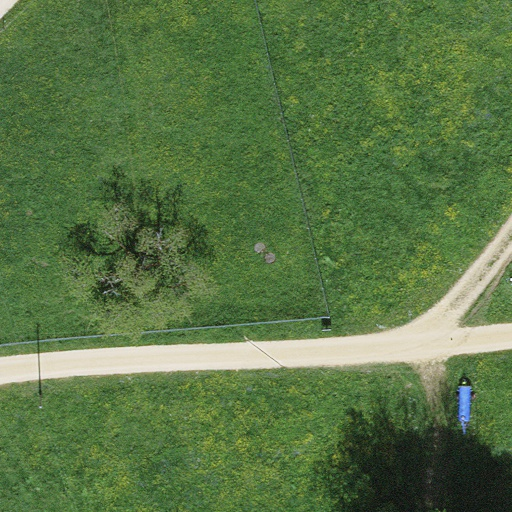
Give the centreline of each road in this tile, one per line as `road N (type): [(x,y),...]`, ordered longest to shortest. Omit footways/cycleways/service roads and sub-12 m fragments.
road 1 (track): [(0,374),(511,329)]
road 2 (track): [(511,221),(466,288),(402,342)]
